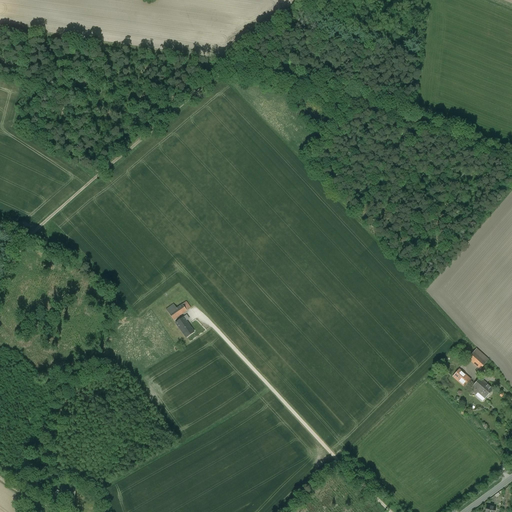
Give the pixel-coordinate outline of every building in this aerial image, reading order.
[(186,302),(176,309),(173,305),(166,310),(173,321),(191,308),(186,302)] [(194,332),(183,318),(175,323),(186,338),(194,332)] [(488,360),(476,349),(468,359),(480,369),(488,360)] [(470,380),(459,370),(456,373),(447,365),(444,368),(453,376),(451,379),(455,382),(457,380),(458,381),(454,386),(460,391),(470,380)] [(493,389),(480,378),(470,389),(476,394),(475,395),(482,401),(485,398),(493,389)] [(76,486),(62,484),(60,496),(74,499),(76,486)]
